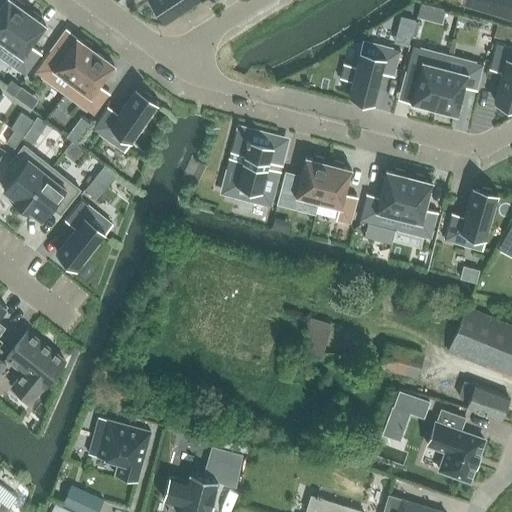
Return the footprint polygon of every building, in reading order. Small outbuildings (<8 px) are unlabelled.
[(11,0),(5,0),(0,7),(0,47),(29,8),(18,0),(15,0),(14,2),(11,0)] [(151,0),(164,19),(193,0),(151,0)] [(511,0),(466,0),(466,1),(511,15),(511,13),(511,0)] [(29,8),(0,47),(0,56),(25,75),(41,54),(30,46),(46,25),(39,20),(41,17),(29,8)] [(401,17),(399,27),(412,30),(415,21),(415,20),(401,17)] [(421,23),(415,21),(411,36),(417,37),(421,23)] [(494,36),(511,41),(511,35),(511,28),(497,24),(494,36)] [(35,71),(64,93),(97,47),(85,38),(83,41),(76,37),(60,58),(50,50),(35,71)] [(400,50),(363,40),(362,45),(356,67),(344,64),(340,77),(353,80),(349,95),(374,101),(381,72),(394,75),(400,50)] [(511,47),(496,43),(490,68),(502,72),(495,101),(511,105),(511,47)] [(411,102),(434,108),(448,55),(413,46),(406,71),(418,74),(411,102)] [(94,115),(109,94),(99,86),(114,65),(96,51),(98,48),(97,47),(64,93),(94,115)] [(483,64),(448,55),(434,108),(457,114),(464,86),(477,89),(483,64)] [(20,85),(10,78),(4,87),(13,94),(20,85)] [(14,95),(21,101),(28,91),(21,86),(14,95)] [(93,128),(124,150),(159,101),(145,92),(143,95),(135,90),(118,114),(108,107),(93,128)] [(24,134),(33,120),(21,112),(12,126),(24,134)] [(265,173),(275,134),(238,125),(226,168),(240,172),(234,196),(272,206),(279,176),(265,173)] [(11,128),(14,130),(6,142),(15,148),(24,134),(12,126),(11,128)] [(21,206),(52,167),(24,145),(4,170),(13,177),(3,190),(10,195),(9,197),(21,206)] [(306,157),(296,195),(319,201),(329,159),(314,155),(313,159),(306,157)] [(345,163),(329,159),(319,201),(340,206),(337,219),(351,222),(357,197),(345,194),(351,169),(344,167),(345,163)] [(80,189),(52,167),(21,206),(30,214),(33,215),(34,214),(41,219),(51,207),(60,214),(80,189)] [(367,194),(360,220),(368,222),(364,236),(391,244),(392,240),(395,229),(410,172),(395,168),(394,172),(386,170),(379,198),(367,194)] [(410,172),(395,229),(430,238),(437,213),(424,209),(432,182),(424,180),(425,176),(410,172)] [(288,193),(291,181),(283,179),(280,191),(288,193)] [(102,191),(92,182),(85,190),(96,199),(102,191)] [(473,187),(463,215),(450,211),(442,235),(478,248),(498,191),(482,186),(481,189),(473,187)] [(61,260),(74,271),(112,223),(82,199),(66,220),(76,228),(57,251),(64,257),(61,260)] [(511,256),(511,255),(511,243),(503,239),(498,249),(511,256)] [(511,324),(466,305),(448,350),(511,376),(511,324)] [(309,318),(300,351),(322,357),(331,323),(309,318)] [(65,361),(27,331),(6,357),(25,372),(13,388),(30,402),(43,386),(44,387),(65,361)] [(380,366),(415,376),(422,353),(387,343),(380,366)] [(508,395),(465,380),(459,394),(470,398),(467,406),(500,418),(501,415),(504,414),(506,408),(505,405),(508,395)] [(394,405),(384,432),(402,439),(412,411),(424,416),(430,400),(401,389),(395,405),(394,405)] [(439,470),(469,481),(475,465),(476,466),(479,455),(479,454),(484,439),(461,431),(465,417),(441,408),(427,444),(446,451),(439,470)] [(119,462),(115,474),(138,480),(151,431),(99,416),(89,453),(119,462)] [(220,438),(219,445),(234,448),(236,442),(220,438)] [(216,482),(217,482),(234,487),(242,455),(212,447),(204,476),(189,472),(188,474),(189,474),(187,481),(170,476),(163,499),(181,504),(178,511),(210,511),(208,511),(214,489),(217,490),(217,488),(214,488),(216,482)] [(0,511),(8,511),(11,510),(8,508),(17,497),(0,483),(0,511)] [(71,489),(63,505),(77,511),(95,511),(100,503),(71,489)] [(316,497),(311,495),(305,511),(364,511),(322,499),(323,497),(317,495),(316,497)] [(389,495),(383,511),(446,511),(389,495)]
